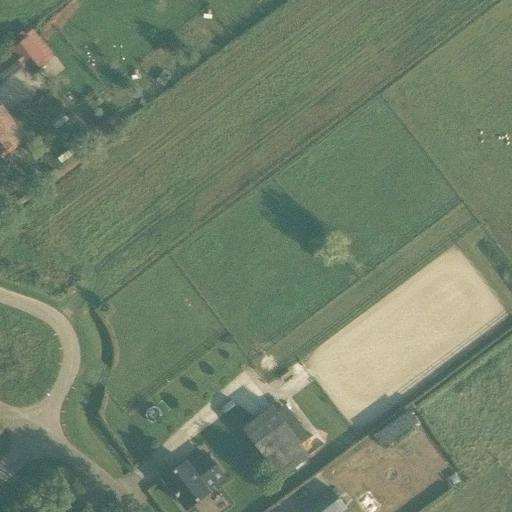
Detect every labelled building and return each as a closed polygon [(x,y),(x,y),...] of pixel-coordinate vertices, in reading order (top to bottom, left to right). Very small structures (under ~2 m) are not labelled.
[(47,64),(28,38),(12,50),(24,66),(32,76),(47,64)] [(0,108),(0,154),(23,138),(1,107),(0,108)] [(101,133),(119,120),(113,112),(95,125),(101,133)] [(246,427),(283,476),(312,454),(276,405),(246,427)] [(381,447),(415,421),(407,409),(372,436),(381,447)] [(186,511),(210,494),(206,489),(223,477),(208,456),(190,469),(186,464),(164,481),(186,511)] [(350,511),(335,488),(302,509),(304,511),(350,511)]
